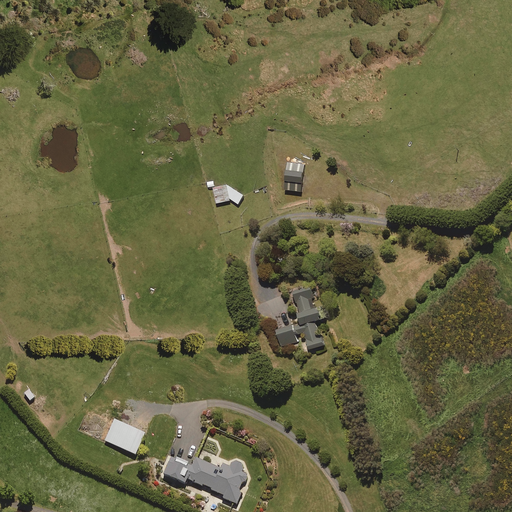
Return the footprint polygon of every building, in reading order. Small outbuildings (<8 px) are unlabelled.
[(305,164),(288,162),(285,190),(302,192),(305,164)] [(245,195),(227,185),(214,187),(217,203),(232,200),(239,204),(245,195)] [(316,321),(323,319),(320,307),(315,308),(313,299),(316,298),(313,287),(294,292),(303,324),(316,321)] [(303,324),(276,331),(280,348),(300,342),(298,334),(305,332),(310,349),(326,345),(324,336),(321,337),(316,321),(303,324)] [(35,397),(29,389),(24,394),(30,401),(35,397)] [(145,434),(115,420),(105,441),(135,455),(145,434)] [(242,481),(243,481),(244,481),(245,481),(245,480),(246,480),(246,479),(247,478),(247,477),(247,476),(247,475),(246,474),(245,473),(244,472),(243,472),(242,472),(243,470),(243,469),(243,467),(243,466),(243,465),(243,464),(242,463),(241,462),(240,462),(239,461),(238,461),(237,461),(236,461),(235,461),(234,462),(233,462),(232,463),(231,464),(231,465),(230,467),(222,464),(220,469),(192,457),(189,464),(171,456),(163,474),(185,483),(186,479),(224,495),(223,498),(237,504),(242,492),(238,490),(242,481)]
